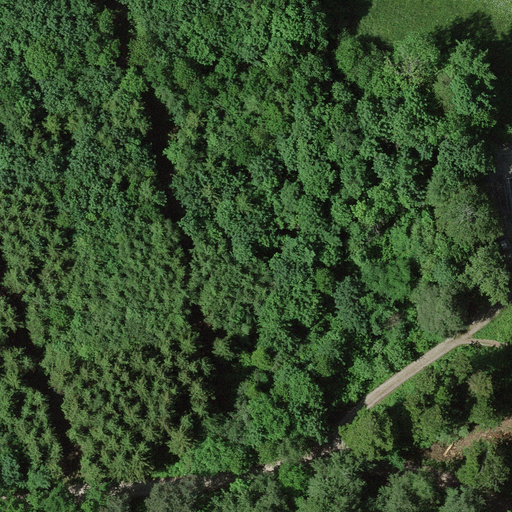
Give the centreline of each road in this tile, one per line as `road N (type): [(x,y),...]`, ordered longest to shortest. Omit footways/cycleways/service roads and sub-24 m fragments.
road 1 (track): [(0,502),(316,461),(427,476),(507,511)]
road 2 (track): [(316,461),(356,409),(485,316),(511,283)]
